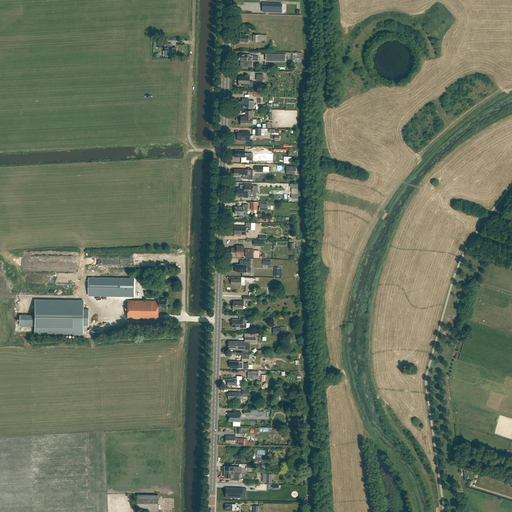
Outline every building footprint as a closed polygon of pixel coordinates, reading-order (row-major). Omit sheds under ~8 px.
[(263,3),(263,11),(281,12),(282,4),(263,3)] [(175,52),(176,52),(176,48),(172,48),(172,44),(165,44),(165,49),(165,52),(164,52),(164,56),(169,56),(169,55),(175,55),(175,52)] [(251,62),(251,60),(258,61),(258,56),(252,56),(252,55),(240,55),(240,60),(241,60),(241,62),(240,62),(240,67),(251,68),(251,62)] [(249,82),(249,77),(245,77),(245,78),(239,78),(239,83),(243,83),(243,86),(252,87),(253,82),(249,82)] [(249,108),(249,99),(242,99),(242,102),(238,102),(238,109),(246,109),(246,108),(249,108)] [(252,117),(253,111),(246,111),(245,117),(241,117),(241,125),(253,125),(253,117),(252,117)] [(250,141),(250,132),(241,132),(241,134),(237,134),(237,141),(250,141)] [(253,160),(253,154),(245,153),(245,151),(235,151),(235,157),(245,157),(245,160),(253,160)] [(296,174),(296,165),(287,165),(287,174),(296,174)] [(253,170),(250,170),(234,170),(234,176),(243,176),(243,179),(253,179),(253,170)] [(298,184),(290,184),(290,187),(292,187),(291,194),(298,194),(298,184)] [(253,192),(253,186),(245,185),(245,189),(237,189),(237,197),(248,197),(248,192),(253,192)] [(235,208),(235,214),(239,214),(239,218),(243,218),(243,215),(244,211),(247,211),(247,205),(243,205),(243,208),(235,208)] [(251,230),(251,223),(246,223),(246,227),(235,227),(234,234),(245,234),(246,230),(251,230)] [(232,248),(231,256),(244,257),(244,246),(239,246),(237,246),(237,248),(232,248)] [(235,272),(246,273),(246,268),(251,268),(251,261),(243,261),(243,265),(236,265),(235,272)] [(89,279),(89,295),(134,296),(134,279),(89,279)] [(167,308),(167,299),(159,299),(158,301),(128,301),(127,319),(158,319),(159,308),(167,308)] [(34,333),(83,334),(83,326),(89,326),(89,310),(84,310),(84,301),(35,301),(35,315),(34,327),(34,333)] [(243,309),(243,301),(239,301),(239,302),(233,302),(233,309),(243,309)] [(246,323),(247,316),(240,316),(240,320),(233,320),(232,328),(243,328),(243,323),(246,323)] [(244,350),(244,342),(229,342),(229,349),(244,350)] [(247,370),(248,364),(242,364),(243,362),(230,362),(230,368),(242,368),(242,370),(247,370)] [(242,385),(242,377),(237,377),(237,379),(232,379),(232,380),(228,380),(228,385),(237,385),(242,385)] [(249,397),(249,390),(244,390),(244,393),(229,393),(229,398),(234,398),(234,399),(243,399),(243,397),(249,397)] [(241,422),(241,413),(237,413),(229,413),(229,422),(241,422)] [(239,480),(239,473),(225,472),(224,477),(232,478),(232,480),(239,480)] [(226,488),(226,498),(242,498),(243,488),(226,488)] [(158,511),(158,495),(137,495),(137,511),(158,511)]
